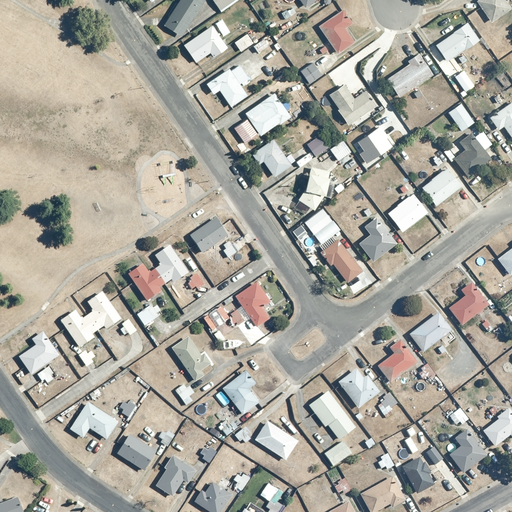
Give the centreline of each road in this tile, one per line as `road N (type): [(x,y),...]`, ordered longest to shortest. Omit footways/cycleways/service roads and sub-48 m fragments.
road 1 (residential): [(314,305),(106,0)]
road 2 (residential): [(511,204),(376,306),(351,316)]
road 3 (residential): [(0,392),(42,452),(120,511)]
road 4 (residential): [(351,316),(332,345),(298,371),(279,348),(314,305)]
